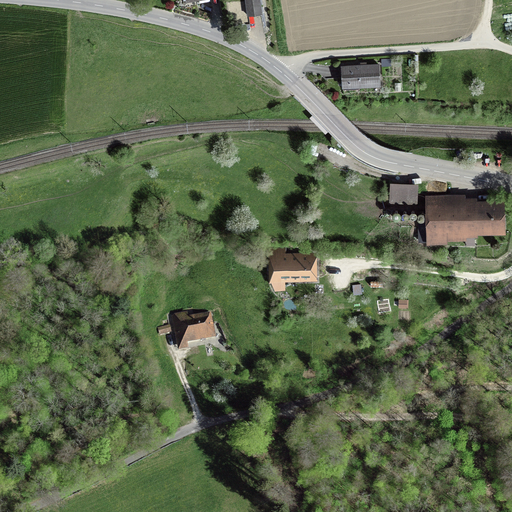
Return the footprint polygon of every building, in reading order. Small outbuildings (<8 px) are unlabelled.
[(245,0),(247,15),(263,13),(260,0),(245,0)] [(360,62),(341,63),(342,87),(344,87),(344,89),(359,88),(359,86),(381,85),(379,61),(367,62),(367,60),(360,60),(360,62)] [(418,182),(390,181),(389,201),(417,202),(418,182)] [(465,192),(425,193),(426,222),(418,222),(418,241),(426,241),(427,243),(448,242),(448,239),(465,239),(465,245),(475,245),(475,235),(478,235),(478,232),(505,231),(505,197),(477,198),(477,195),(465,196),(465,192)] [(285,247),(268,248),(268,281),(271,280),(274,289),(285,289),(285,280),(317,280),(317,251),(286,252),(285,247)] [(361,283),(352,284),(354,294),(363,292),(361,283)] [(409,299),(399,298),(399,307),(409,307),(409,299)] [(188,311),(174,314),(171,316),(178,350),(188,348),(187,343),(216,338),(211,312),(189,316),(188,311)] [(172,331),(170,324),(158,328),(159,335),(172,331)]
